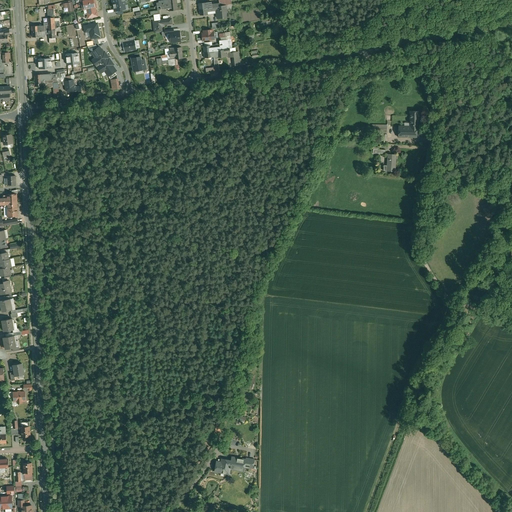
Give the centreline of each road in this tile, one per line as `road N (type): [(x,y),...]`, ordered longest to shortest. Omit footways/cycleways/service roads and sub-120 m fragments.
road 1 (track): [(416,40),(438,113),(413,242),(451,305),(511,325)]
road 2 (tertiary): [(22,113),(43,448)]
road 3 (unclassified): [(226,77),(511,23)]
road 4 (track): [(451,305),(421,355),(367,511)]
